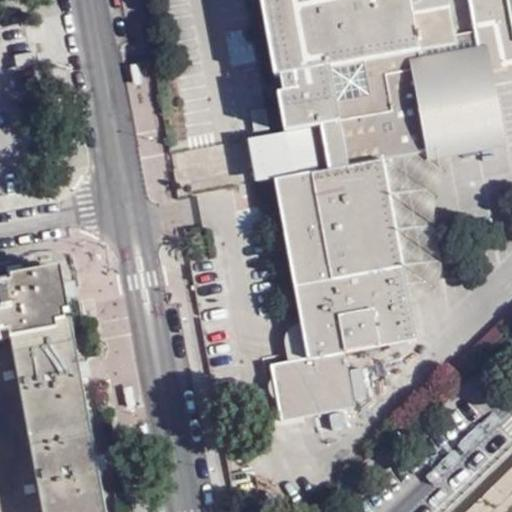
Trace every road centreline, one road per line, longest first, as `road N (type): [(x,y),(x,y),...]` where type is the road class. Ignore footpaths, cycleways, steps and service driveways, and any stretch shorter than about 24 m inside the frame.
road 1 (tertiary): [(130,206),(183,511)]
road 2 (tertiary): [(91,0),(130,206)]
road 3 (tertiary): [(511,415),(411,511)]
road 4 (residential): [(0,231),(130,206)]
